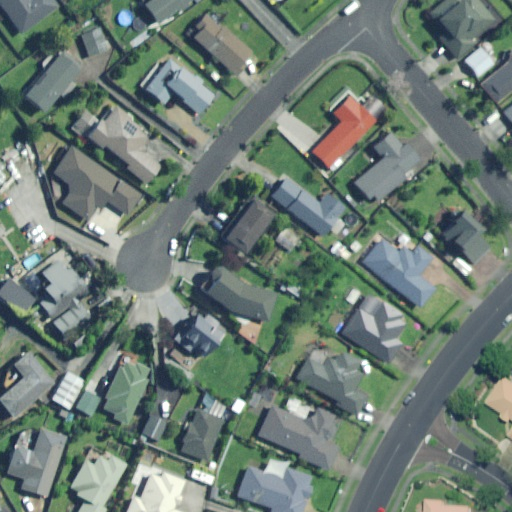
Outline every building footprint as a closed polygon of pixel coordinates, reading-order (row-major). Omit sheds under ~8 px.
[(0,0),(0,8),(19,33),(57,4),(53,0),(0,0)] [(188,0),(144,0),(140,4),(156,25),(188,0)] [(489,21),(471,0),(437,0),(424,11),(441,32),(435,37),(453,59),(470,45),(466,40),(489,21)] [(217,26),(204,14),(186,34),(232,76),(242,65),(239,63),(249,52),(219,24),(217,26)] [(98,29),(80,35),(82,40),(72,44),(78,61),(106,51),(98,29)] [(489,64),(475,47),(459,60),(474,77),(489,64)] [(511,48),(503,62),(477,84),(492,101),(511,84),(511,48)] [(82,68),(60,50),(22,96),(43,113),(58,94),(59,96),(82,68)] [(212,94),(167,60),(155,76),(144,91),(164,106),(173,94),(198,113),(212,94)] [(329,111),(337,119),(323,133),(326,135),(309,153),(329,172),(341,160),(337,156),(381,110),(368,98),(357,109),(344,95),(329,111)] [(511,127),(511,102),(499,113),(511,127)] [(85,109),(69,128),(83,139),(85,137),(99,148),(101,145),(126,165),(124,167),(145,184),(160,166),(140,150),(150,137),(112,106),(100,122),(85,109)] [(413,162),(385,130),(367,145),(379,159),(351,183),(365,199),(369,195),(374,201),(400,178),(397,175),(413,162)] [(51,174),(66,184),(67,193),(60,203),(88,222),(103,200),(126,215),(140,195),(70,147),(51,174)] [(315,204),(281,179),(268,196),(320,236),(325,228),(333,234),(341,224),(333,218),(341,209),(322,195),(315,204)] [(269,216),(247,200),(219,237),(241,254),(269,216)] [(477,229),(454,208),(445,219),(449,223),(439,235),(472,265),(488,247),(472,233),(477,229)] [(296,236),(283,226),(277,234),(290,244),(296,236)] [(394,252),(376,238),(357,262),(417,308),(432,289),(415,276),(429,258),(417,249),(411,256),(398,246),(394,252)] [(89,294),(64,258),(41,273),(48,283),(41,288),(44,293),(35,299),(63,340),(92,320),(79,301),(89,294)] [(218,263),(197,285),(230,313),(228,316),(240,325),(237,333),(255,346),(260,331),(270,296),(218,263)] [(33,301),(7,277),(0,284),(0,299),(19,317),(33,301)] [(351,287),(343,298),(352,304),(359,293),(351,287)] [(394,320),(398,315),(379,303),(365,293),(338,333),(385,365),(399,344),(392,339),(401,324),(394,320)] [(202,317),(196,312),(185,325),(183,323),(169,338),(176,344),(167,354),(178,364),(192,349),(201,357),(221,334),(216,329),(220,324),(206,312),(202,317)] [(53,380),(25,351),(10,366),(21,377),(0,396),(0,403),(13,418),(53,380)] [(357,362),(342,354),(324,358),(319,366),(304,358),(293,378),(334,400),(332,404),(353,416),(364,395),(352,388),(359,374),(352,370),(357,362)] [(121,429),(150,369),(135,362),(134,365),(123,359),(120,366),(118,365),(102,397),(85,388),(76,407),(105,421),(121,429)] [(83,381),(67,372),(52,400),(68,409),(83,381)] [(502,413),(500,417),(510,423),(511,419),(511,383),(503,377),(487,403),(502,413)] [(214,399),(204,414),(193,410),(178,451),(205,461),(221,420),(218,419),(225,407),(214,399)] [(331,414),(314,407),(307,422),(267,406),(255,438),(298,455),(297,458),(325,469),(334,448),(326,445),(333,426),(328,423),(331,414)] [(45,497),(63,438),(37,430),(19,424),(4,474),(22,479),(19,489),(45,497)] [(83,461),(68,488),(75,492),(74,495),(83,500),(76,511),(103,511),(105,509),(101,507),(125,465),(109,456),(105,462),(97,457),(92,466),(83,461)] [(299,511),(311,478),(284,468),(280,480),(247,468),(237,497),(270,509),(268,511),(299,511)] [(182,481),(160,472),(158,478),(148,474),(137,499),(131,497),(124,511),(176,511),(171,510),(182,481)] [(416,511),(470,511),(471,508),(445,506),(445,502),(425,501),(425,509),(417,508),(416,511)]
